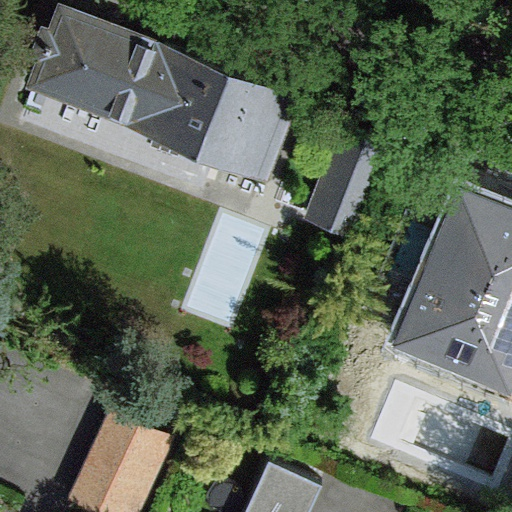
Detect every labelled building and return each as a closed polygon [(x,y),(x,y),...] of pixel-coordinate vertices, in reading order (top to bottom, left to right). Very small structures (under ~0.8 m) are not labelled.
[(39,75),(140,113),(167,44),(66,4),(39,75)] [(140,113),(139,116),(263,163),(291,87),(168,40),(167,44),(140,113)] [(393,138),(348,121),(312,213),(357,230),(393,138)] [(450,230),(424,287),(511,324),(511,205),(499,200),(507,182),(477,168),(450,230)] [(424,287),(450,230),(415,215),(391,272),(424,287)] [(134,511),(171,435),(120,409),(81,492),(123,511),(134,511)] [(270,456),(244,511),(315,511),(328,483),(270,456)]
